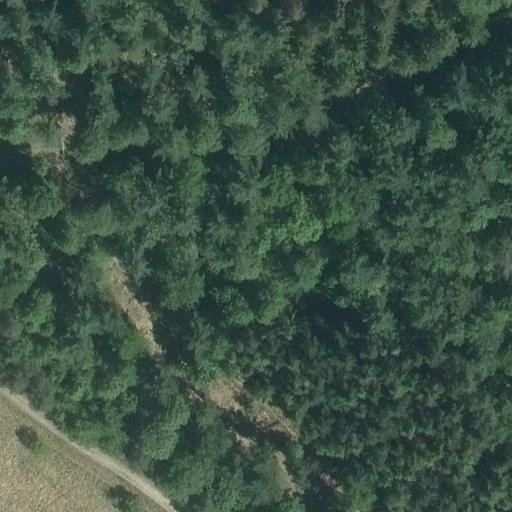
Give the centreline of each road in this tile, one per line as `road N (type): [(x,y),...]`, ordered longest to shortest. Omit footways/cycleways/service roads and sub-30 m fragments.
road 1 (track): [(0,150),(292,129),(511,19)]
road 2 (track): [(0,394),(176,511)]
